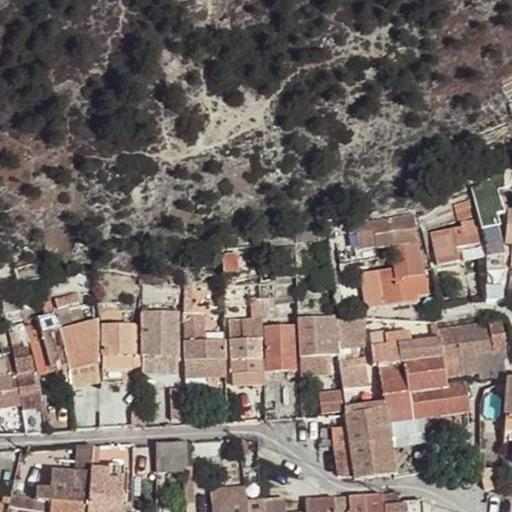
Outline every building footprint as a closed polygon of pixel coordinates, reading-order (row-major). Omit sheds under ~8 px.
[(471,200),(473,207),(492,202),(501,200),(501,202),(507,201),(507,192),(470,193),(471,200)] [(459,221),(475,217),(473,207),(471,200),(454,205),(459,221)] [(492,202),(473,207),(475,217),(484,252),(503,249),(492,202)] [(414,216),(348,226),(349,237),(337,239),(341,265),(379,259),(378,250),(391,248),(395,269),(359,276),(363,304),(370,311),(417,303),(416,297),(427,296),(414,216)] [(431,234),(437,265),(458,262),(455,249),(479,244),(475,221),(462,224),(462,228),(431,234)] [(223,255),(224,275),(239,274),(238,254),(223,255)] [(353,273),(332,277),(333,279),(334,295),(334,296),(355,293),(353,273)] [(76,293),(56,299),(59,307),(78,302),(76,293)] [(81,309),(55,316),(59,332),(69,371),(96,364),(100,363),(100,321),(95,321),(85,324),(83,317),(81,309)] [(122,309),(99,309),(100,320),(122,320),(122,309)] [(141,313),(141,376),(178,376),(178,313),(141,313)] [(184,314),(185,380),(201,380),(226,379),(224,342),(222,342),(204,343),(204,337),(203,313),(184,314)] [(93,314),(83,317),(85,324),(95,321),(93,314)] [(298,318),(301,376),(331,375),(330,357),(340,357),(339,344),(337,320),(327,320),(327,317),(298,318)] [(263,341),(262,328),(262,319),(243,320),(244,341),(231,342),(233,375),(262,373),(260,341),(263,341)] [(230,320),(231,342),(244,341),(243,320),(230,320)] [(366,320),(337,320),(339,344),(365,343),(366,320)] [(507,355),(502,321),(438,329),(439,339),(444,378),(479,373),(480,379),(505,375),(503,356),(507,355)] [(293,326),(262,328),(263,341),(264,372),(295,370),(293,326)] [(104,327),(103,371),(133,371),(133,327),(104,327)] [(391,423),(422,419),(470,412),(466,384),(445,386),(444,378),(439,339),(411,343),(410,331),(385,334),(387,346),(372,348),(374,365),(379,364),(386,403),(387,411),(389,424),(391,423)] [(59,332),(30,339),(39,373),(43,394),(72,389),(69,371),(59,332)] [(22,405),(23,411),(43,407),(40,391),(35,392),(32,374),(30,359),(29,359),(27,349),(19,350),(18,348),(12,349),(13,357),(16,374),(18,383),(22,405)] [(0,408),(22,405),(18,383),(12,383),(11,375),(16,374),(13,357),(4,358),(6,375),(0,375),(0,408)] [(365,358),(339,361),(340,367),(366,363),(365,358)] [(366,363),(340,367),(342,389),(369,388),(366,363)] [(69,371),(72,389),(99,384),(96,364),(69,371)] [(32,374),(35,392),(40,391),(37,373),(32,374)] [(262,373),(233,375),(234,388),(265,386),(264,373),(262,373)] [(511,379),(508,380),(503,432),(511,432),(511,379)] [(201,380),(185,380),(185,390),(201,390),(201,380)] [(173,421),(187,421),(185,390),(171,390),(173,421)] [(343,393),(319,396),(321,413),(345,410),(344,408),(343,393)] [(345,410),(345,417),(380,413),(387,411),(386,403),(344,408),(345,410)] [(387,411),(380,413),(389,476),(396,475),(389,424),(387,411)] [(380,413),(345,417),(346,427),(349,449),(334,451),(338,478),(354,479),(354,481),(389,476),(380,413)] [(422,419),(391,423),(394,449),(425,444),(422,419)] [(331,429),(334,451),(349,449),(346,427),(331,429)] [(177,443),(155,444),(156,473),(177,472),(177,443)] [(187,443),(177,443),(177,472),(183,472),(183,468),(188,468),(187,443)] [(83,464),(91,464),(93,447),(85,447),(83,464)] [(93,447),(91,464),(98,465),(100,447),(93,447)] [(183,468),(183,472),(184,483),(193,482),(191,467),(188,468),(183,468)] [(91,470),(90,478),(87,506),(86,511),(120,511),(121,509),(119,508),(122,474),(91,470)] [(52,503),(87,506),(90,478),(54,475),(53,493),(52,503)] [(263,502),(261,483),(244,485),(245,489),(246,503),(263,502)] [(211,491),(212,505),(246,503),(245,489),(211,491)] [(52,503),(53,493),(45,493),(44,502),(52,503)] [(423,511),(423,501),(398,503),(398,507),(383,508),(382,497),(364,498),(364,497),(305,502),(305,511),(286,511),(285,503),(285,501),(263,502),(263,511),(423,511)] [(51,511),(52,503),(44,502),(43,511),(51,511)] [(263,511),(263,502),(246,503),(246,511),(263,511)] [(86,511),(87,506),(52,503),(51,511),(86,511)] [(246,511),(246,503),(212,505),(212,511),(246,511)]
